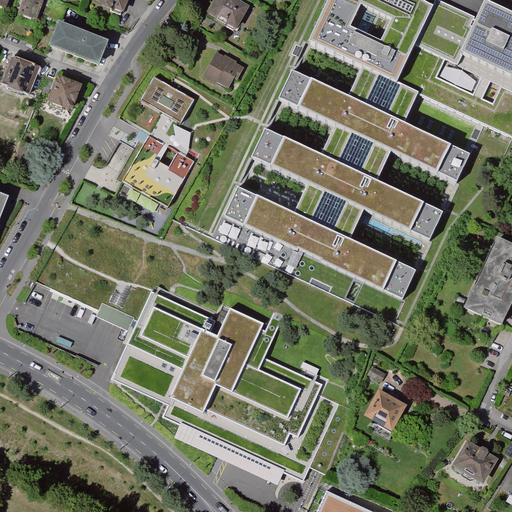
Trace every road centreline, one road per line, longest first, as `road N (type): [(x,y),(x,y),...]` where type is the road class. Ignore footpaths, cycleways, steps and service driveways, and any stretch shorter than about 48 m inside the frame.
road 1 (secondary): [(215,511),(127,430),(0,352)]
road 2 (track): [(308,0),(213,204)]
road 3 (residential): [(110,86),(46,206)]
